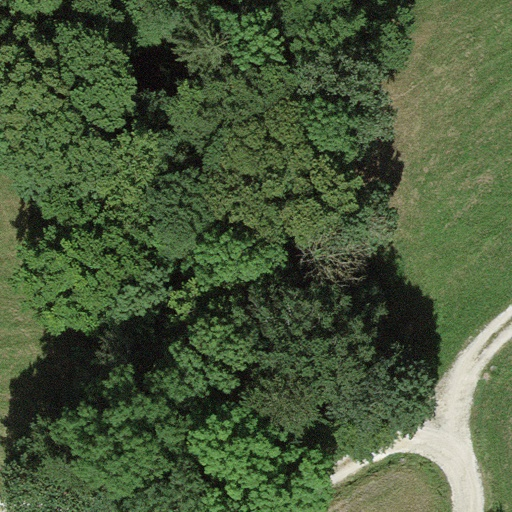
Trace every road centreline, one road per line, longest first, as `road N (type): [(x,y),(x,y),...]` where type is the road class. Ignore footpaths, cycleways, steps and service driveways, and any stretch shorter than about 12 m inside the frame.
road 1 (track): [(471,511),(430,427),(476,349),(511,319)]
road 2 (track): [(263,511),(430,427)]
